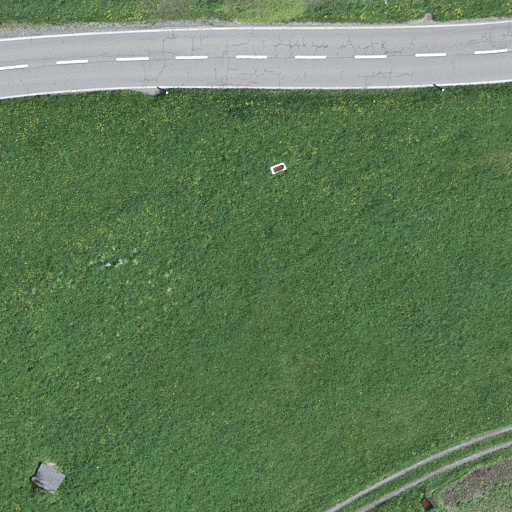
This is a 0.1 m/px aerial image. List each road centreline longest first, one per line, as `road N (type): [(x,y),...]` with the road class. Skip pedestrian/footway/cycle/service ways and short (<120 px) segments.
road 1 (tertiary): [(511,49),(0,67)]
road 2 (track): [(345,511),(387,484),(511,440)]
